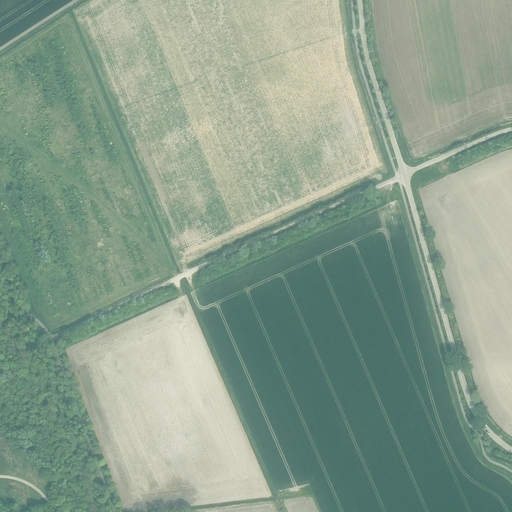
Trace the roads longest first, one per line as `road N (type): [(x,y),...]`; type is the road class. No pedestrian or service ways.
road 1 (unclassified): [(51,336),(403,175)]
road 2 (tertiary): [(511,450),(469,400),(403,175)]
road 3 (tertiary): [(403,175),(369,67),(358,0)]
